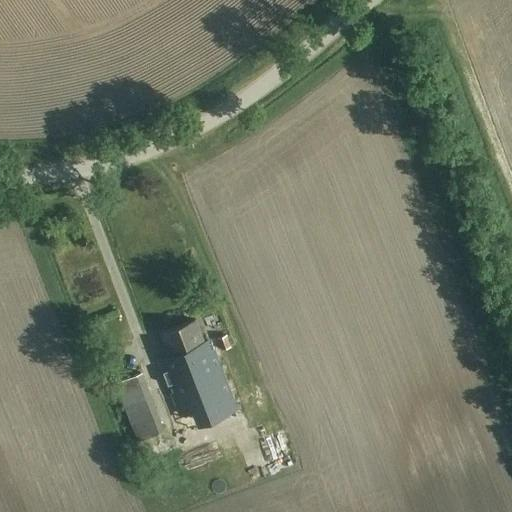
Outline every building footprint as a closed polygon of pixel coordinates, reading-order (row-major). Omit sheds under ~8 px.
[(105,294),(97,265),(64,275),(72,304),(105,294)] [(168,358),(158,362),(160,367),(166,365),(187,357),(189,362),(211,354),(207,343),(204,344),(194,321),(159,335),(168,358)] [(226,335),(216,339),(220,350),(230,346),(226,335)] [(166,365),(160,367),(185,429),(234,410),(211,354),(189,362),(187,357),(166,365)] [(163,468),(133,376),(113,383),(143,475),(163,468)] [(265,450),(244,458),(252,481),(295,465),(287,441),(284,431),(261,439),(265,450)]
